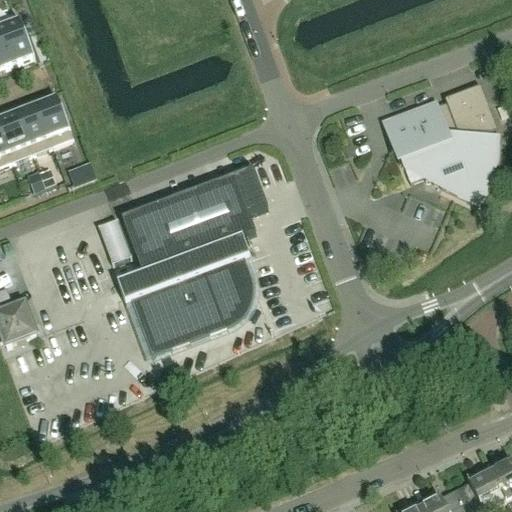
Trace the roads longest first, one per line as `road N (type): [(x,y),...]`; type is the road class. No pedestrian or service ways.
road 1 (residential): [(0,235),(287,126)]
road 2 (residential): [(287,126),(511,39)]
road 3 (residential): [(297,511),(511,421)]
road 4 (residential): [(370,331),(287,126)]
road 5 (secondary): [(87,491),(263,412)]
road 6 (residential): [(287,126),(240,0)]
road 7 (secondary): [(370,331),(263,412)]
road 8 (secondary): [(263,412),(353,386),(385,366)]
road 9 (secondary): [(385,366),(423,346),(483,288)]
road 10 (secondary): [(483,288),(370,331)]
